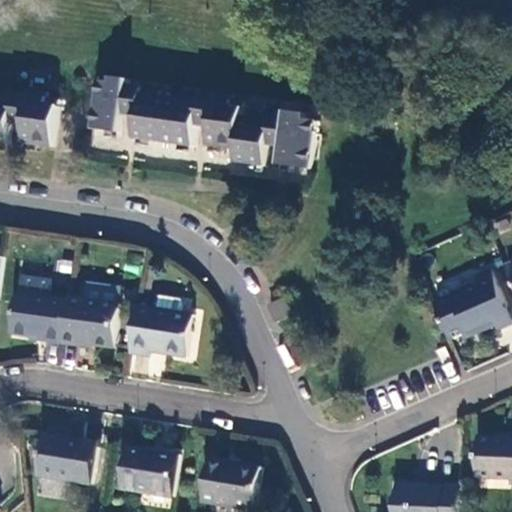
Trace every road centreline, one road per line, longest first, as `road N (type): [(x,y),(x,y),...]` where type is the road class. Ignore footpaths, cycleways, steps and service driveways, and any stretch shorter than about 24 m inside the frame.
road 1 (residential): [(299,420),(245,302),(209,255),(152,223),(0,201)]
road 2 (residential): [(299,420),(47,383),(0,391)]
road 3 (residential): [(319,463),(511,378)]
